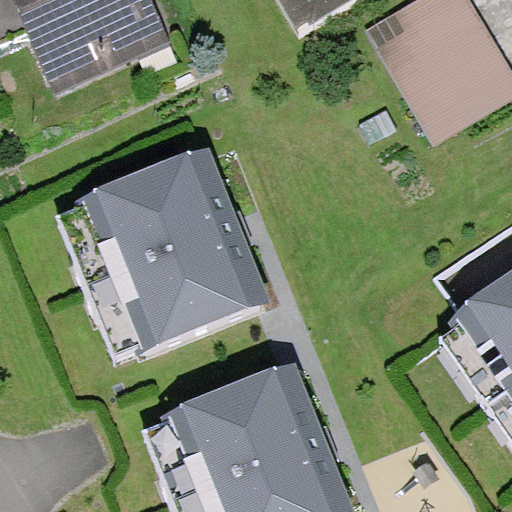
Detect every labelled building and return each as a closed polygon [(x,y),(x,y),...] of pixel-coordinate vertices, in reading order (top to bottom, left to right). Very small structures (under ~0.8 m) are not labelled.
[(0,0),(0,49),(28,37),(56,99),(173,46),(152,0),(0,0)] [(274,0),(291,30),(306,22),(314,30),(367,0),(274,0)] [(511,81),(464,0),(411,0),(367,26),(437,146),(511,102),(511,81)] [(243,231),(209,150),(76,205),(79,212),(61,220),(118,356),(136,349),(141,362),(274,307),(243,231)] [(511,283),(455,322),(461,330),(444,342),(511,439),(511,283)] [(353,511),(327,445),(296,369),(169,418),(173,428),(150,437),(179,511),(353,511)]
